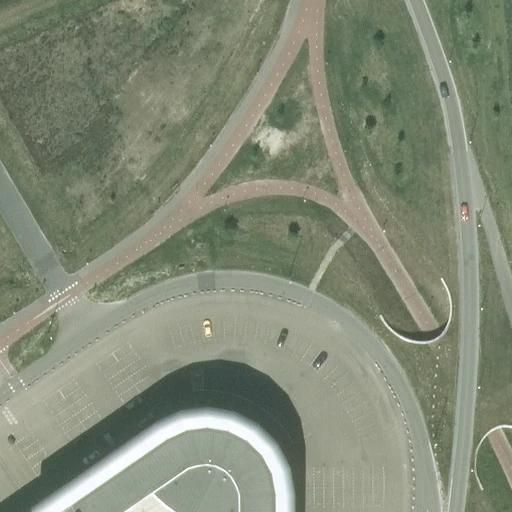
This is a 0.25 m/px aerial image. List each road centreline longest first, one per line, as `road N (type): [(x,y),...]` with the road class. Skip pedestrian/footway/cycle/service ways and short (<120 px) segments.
road 1 (unclassified): [(0,417),(140,329),(186,312),(248,308),(307,326),(344,351),(384,409),(398,451),(394,511)]
road 2 (unclassified): [(0,395),(144,298),(203,282),(257,284),(308,299),(359,331),(393,375),(421,455)]
road 3 (secondary): [(412,0),(449,98),(462,180),(469,389),(454,511)]
